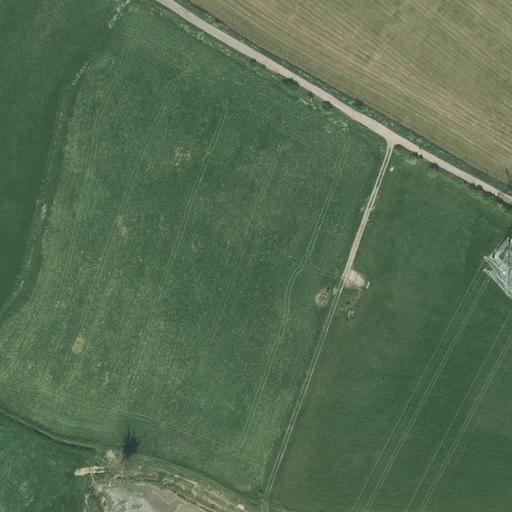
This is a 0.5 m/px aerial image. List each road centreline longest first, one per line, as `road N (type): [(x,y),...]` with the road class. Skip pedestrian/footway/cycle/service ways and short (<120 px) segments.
road 1 (unclassified): [(511,202),(166,0)]
road 2 (track): [(393,136),(262,511)]
